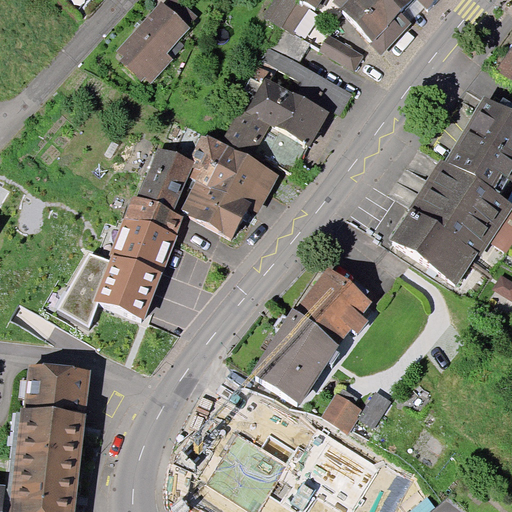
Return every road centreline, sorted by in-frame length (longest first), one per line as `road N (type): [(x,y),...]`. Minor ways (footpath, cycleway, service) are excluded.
road 1 (tertiary): [(168,397),(479,0)]
road 2 (residential): [(168,397),(110,373),(0,353)]
road 3 (residential): [(0,119),(116,0)]
road 4 (tertiary): [(133,511),(142,444),(168,397)]
